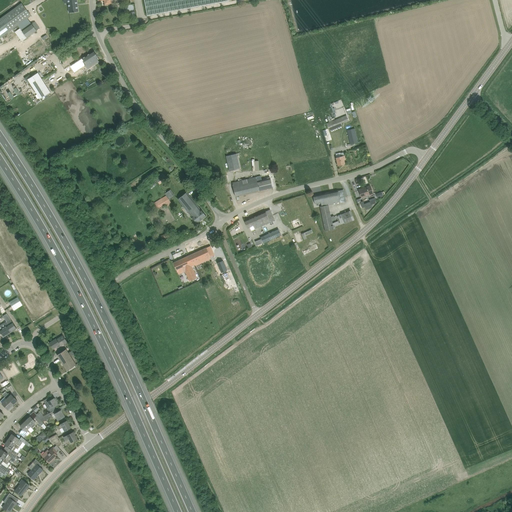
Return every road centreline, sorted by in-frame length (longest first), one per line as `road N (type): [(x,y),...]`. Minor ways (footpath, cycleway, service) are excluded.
road 1 (motorway): [(192,511),(103,315),(0,137)]
road 2 (motorway): [(0,161),(90,318),(177,511)]
road 3 (unclassified): [(220,223),(121,80),(96,33),(91,0)]
road 4 (tertiary): [(258,314),(363,231),(427,156)]
road 5 (unclassified): [(220,223),(272,195),(350,176),(410,149),(427,156)]
road 6 (tertiary): [(91,442),(258,314)]
